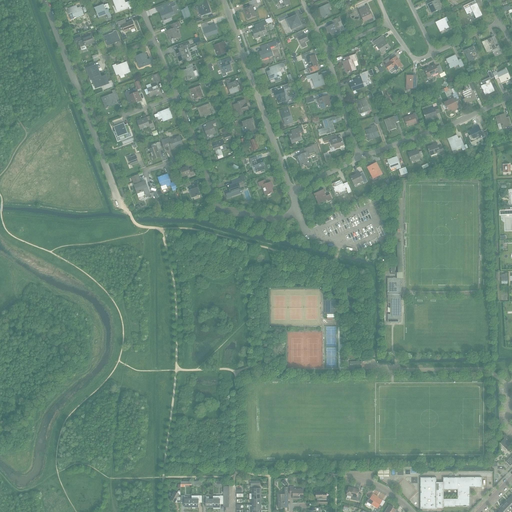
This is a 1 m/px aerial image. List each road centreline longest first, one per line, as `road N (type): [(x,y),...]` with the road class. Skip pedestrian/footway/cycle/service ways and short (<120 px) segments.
road 1 (unknown): [(115,511),(113,429),(129,350),(123,296),(142,254),(138,225)]
road 2 (unclassified): [(120,207),(44,0)]
road 3 (residential): [(291,192),(222,0)]
road 4 (residential): [(359,156),(511,95)]
road 5 (residential): [(296,211),(273,219),(219,211),(199,152)]
